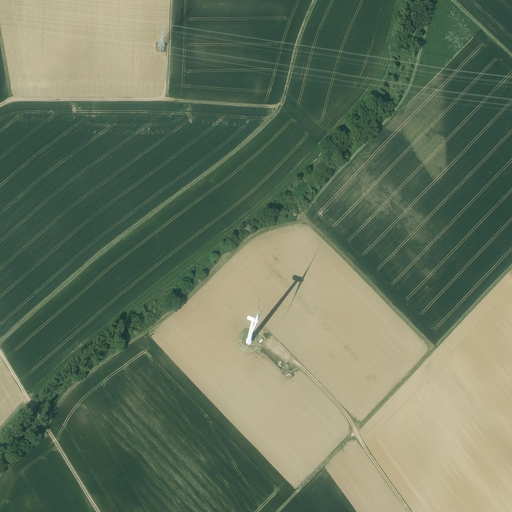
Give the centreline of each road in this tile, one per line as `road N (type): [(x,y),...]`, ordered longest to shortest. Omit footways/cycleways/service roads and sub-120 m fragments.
road 1 (track): [(0,473),(37,443),(73,387),(254,232),(301,210),(397,109),(434,0)]
road 2 (track): [(314,0),(279,107),(0,343)]
road 3 (track): [(299,211),(434,346),(511,265)]
road 4 (track): [(279,107),(166,99),(0,106)]
road 5 (track): [(277,511),(434,346)]
road 6 (track): [(0,352),(98,511)]
